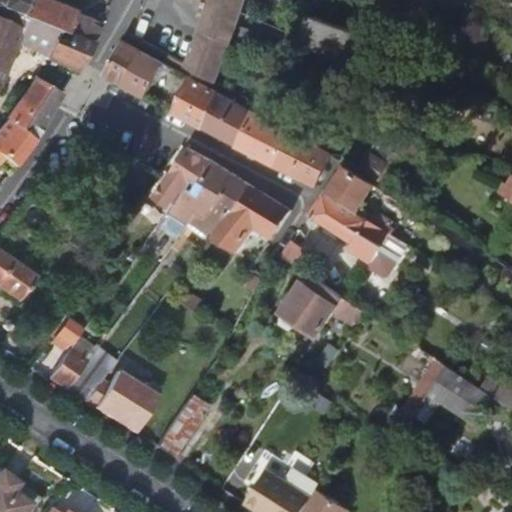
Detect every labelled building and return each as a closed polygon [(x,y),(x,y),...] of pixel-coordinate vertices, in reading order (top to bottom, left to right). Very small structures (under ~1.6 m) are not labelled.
[(36,0),(0,0),(0,8),(53,28),(59,31),(89,43),(91,43),(98,25),(99,24),(58,8),(50,5),(36,0)] [(53,0),(51,0),(50,5),(58,8),(60,2),(53,0)] [(209,0),(186,65),(216,81),(245,0),(209,0)] [(271,16),(277,1),(275,0),(255,0),(253,7),(271,16)] [(0,8),(0,80),(18,42),(49,52),(59,31),(53,28),(0,8)] [(353,63),(364,35),(311,16),(302,45),(353,63)] [(89,43),(59,31),(49,52),(47,55),(73,71),(80,59),(89,43)] [(112,77),(124,84),(143,51),(122,39),(104,73),(112,77)] [(147,96),(165,63),(143,51),(124,84),(147,96)] [(224,96),(192,78),(174,111),(186,118),(205,128),(224,96)] [(34,79),(6,120),(33,139),(45,119),(60,93),(34,79)] [(258,114),(224,96),(205,128),(222,137),(238,146),(258,114)] [(295,135),(258,114),(238,146),(251,153),(276,166),(295,135)] [(0,155),(4,158),(15,166),(32,141),(33,139),(6,120),(0,126),(0,155)] [(394,122),(373,152),(389,163),(411,130),(394,122)] [(421,147),(428,137),(411,130),(389,163),(378,179),(387,186),(413,147),(415,144),(421,147)] [(332,155),(295,135),(276,166),(297,176),(317,186),(332,155)] [(153,195),(170,207),(174,200),(177,204),(187,190),(195,190),(213,162),(199,154),(189,148),(153,195)] [(373,152),(361,168),(378,179),(389,163),(373,152)] [(166,211),(187,226),(197,213),(204,216),(213,203),(215,202),(234,175),(221,166),(213,162),(195,190),(187,190),(177,204),(174,200),(170,207),(166,211)] [(356,210),(373,184),(346,167),(338,179),(329,193),(356,210)] [(186,227),(209,241),(212,236),(230,212),(234,214),(253,186),(245,181),(234,175),(215,202),(213,203),(204,216),(197,213),(187,226),(186,227)] [(122,176),(111,194),(129,204),(140,186),(122,176)] [(511,177),(509,184),(504,182),(500,191),(511,196),(511,177)] [(254,227),(274,239),(292,210),(273,198),(253,186),(234,214),(230,212),(212,236),(235,252),(254,227)] [(347,244),(369,260),(366,264),(383,276),(391,274),(410,246),(387,231),(369,219),(356,210),(329,193),(326,191),(312,214),(349,240),(347,244)] [(378,206),(369,219),(387,231),(395,217),(378,206)] [(311,251),(294,240),(284,256),(318,278),(322,272),(305,260),(311,251)] [(34,277),(0,253),(0,289),(17,301),(34,277)] [(315,336),(343,296),(318,278),(313,285),(305,280),(281,313),(283,314),(283,321),(293,328),(298,324),(315,336)] [(188,292),(181,302),(198,314),(205,303),(188,292)] [(47,347),(31,370),(38,374),(46,379),(48,376),(62,357),(47,347)] [(55,381),(64,389),(80,368),(81,367),(63,355),(62,357),(48,376),(55,381)] [(472,420),(490,394),(480,388),(448,366),(403,430),(414,437),(432,412),(426,407),(434,394),(472,420)] [(102,383),(80,368),(64,389),(64,390),(75,397),(87,404),(102,383)] [(119,423),(134,433),(160,390),(149,383),(145,389),(118,373),(110,386),(95,409),(119,423)] [(511,390),(489,375),(480,388),(490,394),(506,405),(511,397),(511,390)] [(102,383),(87,404),(95,409),(110,386),(103,382),(102,383)] [(202,409),(187,398),(155,445),(170,455),(202,409)] [(258,511),(259,511),(299,511),(315,487),(318,483),(296,469),(288,482),(265,468),(243,502),(258,511)] [(33,511),(43,497),(0,471),(0,511),(33,511)] [(315,487),(299,511),(345,511),(348,508),(315,487)]
